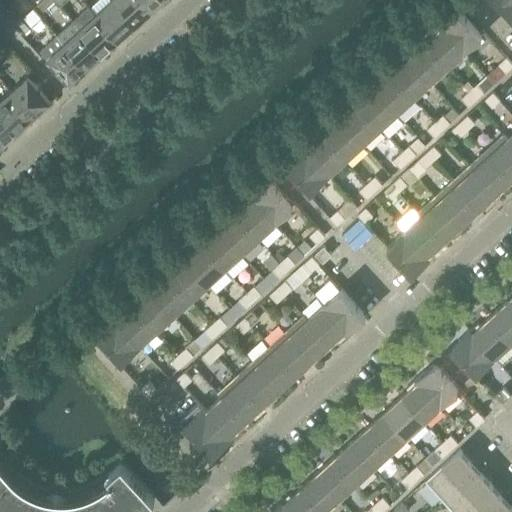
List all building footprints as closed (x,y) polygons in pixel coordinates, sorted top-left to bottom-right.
[(44,9),(53,0),(41,0),(38,3),(44,9)] [(95,12),(118,38),(135,24),(113,0),(109,0),(96,12),(95,12)] [(113,0),(135,24),(151,9),(142,0),(113,0)] [(142,0),(151,9),(160,0),(142,0)] [(511,0),(499,0),(511,13),(511,0)] [(73,20),(102,53),(118,38),(95,12),(96,12),(89,5),(87,8),(73,20)] [(440,23),(465,51),(482,35),(459,10),(450,18),(448,15),(440,23)] [(23,17),(17,22),(26,33),(33,27),(23,17)] [(57,35),(86,67),(102,53),(73,20),(57,35)] [(432,34),(425,41),(448,66),(465,51),(440,23),(430,32),(432,34)] [(70,82),(86,67),(57,35),(41,49),(70,82)] [(425,41),(408,56),(431,81),(448,66),(425,41)] [(408,56),(391,71),(414,97),(431,81),(408,56)] [(499,63),(506,71),(511,65),(511,62),(507,56),(499,63)] [(391,71),(374,87),(397,112),(414,97),(391,71)] [(28,74),(12,89),(34,114),(51,99),(28,74)] [(477,83),(470,90),(477,98),(484,91),(477,83)] [(374,87),(357,102),(380,128),(397,112),(374,87)] [(34,114),(12,89),(0,99),(0,108),(18,129),(34,114)] [(470,90),(461,97),(468,105),(477,98),(470,90)] [(493,91),(485,99),(492,106),(500,99),(493,91)] [(357,102),(340,118),(363,143),(380,128),(357,102)] [(0,141),(2,144),(18,129),(0,108),(0,141)] [(436,121),(443,128),(450,122),(443,114),(436,121)] [(468,114),(460,121),(468,129),(475,122),(468,114)] [(340,118),(323,133),(346,158),(363,143),(340,118)] [(443,128),(436,121),(428,128),(435,136),(443,128)] [(459,137),(468,129),(460,121),(452,129),(459,137)] [(313,138),(304,146),(329,174),(346,158),(323,133),(315,140),(313,138)] [(511,178),(511,144),(506,138),(507,137),(504,133),(486,149),(511,178)] [(409,145),(401,152),(408,160),(416,153),(409,145)] [(434,145),(427,152),(434,160),(441,153),(434,145)] [(328,174),(329,174),(304,146),(295,154),(297,157),(288,164),(311,190),(328,174)] [(495,194),(511,178),(486,149),(469,165),(495,194)] [(393,159),(401,167),(408,160),(401,152),(393,159)] [(426,167),(434,160),(427,152),(419,159),(426,167)] [(478,209),(495,194),(469,165),(452,180),(478,209)] [(375,176),(368,182),(375,190),(382,183),(375,176)] [(393,182),(400,190),(407,183),(400,176),(393,182)] [(462,224),(478,209),(452,180),(435,195),(462,224)] [(259,187),(251,194),(276,222),(293,206),(270,181),(261,189),(259,187)] [(375,190),(368,182),(360,190),(367,197),(375,190)] [(392,197),(400,190),(393,182),(385,190),(392,197)] [(259,237),(276,222),(251,194),(241,203),(243,205),(236,212),(259,237)] [(445,240),(462,224),(435,195),(417,212),(421,215),(422,214),(445,240)] [(366,207),(358,214),(365,221),(373,215),(366,207)] [(345,217),(338,209),(330,216),(337,224),(345,217)] [(236,212),(219,227),(242,252),(259,237),(236,212)] [(422,214),(421,215),(405,230),(430,257),(439,249),(437,247),(445,240),(422,214)] [(202,242),(225,268),(242,252),(219,227),(202,242)] [(317,242),(325,235),(318,227),(310,235),(317,242)] [(421,265),(430,257),(405,230),(387,246),(412,273),(421,265)] [(202,242),(185,258),(208,283),(225,268),(202,242)] [(332,253),(324,245),(315,253),(323,261),(332,253)] [(288,254),(281,261),(288,269),(295,262),(288,254)] [(312,255),(304,263),(311,270),(319,263),(312,255)] [(168,273),(191,299),(208,283),(185,258),(168,273)] [(273,268),(280,276),(288,269),(281,261),(273,268)] [(168,273),(151,289),(174,314),(191,299),(168,273)] [(308,275),(303,279),(307,284),(313,280),(308,275)] [(286,279),(278,286),(285,294),(293,287),(286,279)] [(254,285),(247,292),(254,299),(261,293),(254,285)] [(277,301),(285,294),(278,286),(270,293),(277,301)] [(349,330),(366,315),(341,287),(324,303),(349,330)] [(134,304),(157,329),(174,314),(151,289),(134,304)] [(247,292),(239,299),(246,307),(254,299),(247,292)] [(489,316),(511,341),(511,340),(511,307),(506,301),(489,316)] [(339,339),(349,330),(324,303),(308,317),(307,318),(330,343),(337,337),(339,339)] [(124,309),(115,317),(140,344),(157,329),(134,304),(126,311),(124,309)] [(244,317),(252,325),(259,318),(252,310),(244,317)] [(313,359),(330,343),(307,318),(308,317),(305,314),(287,330),(313,359)] [(220,316),(213,323),(220,331),(227,324),(220,316)] [(478,321),(470,329),(494,356),(511,341),(489,316),(481,323),(478,321)] [(122,360),(140,344),(115,317),(106,325),(108,327),(99,335),(122,360)] [(243,332),(252,325),(244,317),(236,324),(243,332)] [(205,330),(212,338),(220,331),(213,323),(205,330)] [(477,372),(494,356),(470,329),(452,345),(477,372)] [(296,374),(313,359),(287,330),(270,345),(296,374)] [(210,347),(218,355),(225,349),(218,341),(210,347)] [(279,389),(296,374),(270,345),(253,360),(279,389)] [(186,347),(179,354),(186,361),(193,354),(186,347)] [(210,363),(218,355),(210,347),(202,355),(210,363)] [(178,368),(186,361),(179,354),(171,361),(178,368)] [(262,404),(279,389),(253,360),(236,376),(262,404)] [(425,369),(416,377),(419,380),(441,405),(459,389),(434,362),(425,369)] [(192,378),(185,371),(177,378),(184,385),(192,378)] [(245,420),(262,404),(236,376),(218,392),(221,395),(222,394),(245,420)] [(419,380),(416,377),(407,386),(409,388),(402,395),(424,420),(441,405),(419,380)] [(156,388),(149,380),(141,387),(148,395),(156,388)] [(511,394),(504,387),(496,394),(503,401),(511,394)] [(215,422),(230,438),(239,430),(237,427),(245,420),(222,394),(221,395),(207,408),(206,409),(205,410),(216,422),(215,422)] [(402,395),(385,410),(408,435),(424,420),(402,395)] [(206,409),(199,401),(189,410),(193,415),(185,422),(213,454),(230,438),(215,422),(216,422),(205,410),(206,409)] [(408,435),(385,410),(368,426),(391,451),(408,435)] [(485,418),(478,410),(470,417),(477,425),(485,418)] [(368,426),(351,441),(354,445),(374,466),(391,451),(368,426)] [(451,434),(444,441),(451,449),(458,442),(451,434)] [(351,441),(334,457),(356,482),(374,466),(354,445),(351,441)] [(444,441),(436,448),(443,456),(451,449),(444,441)] [(436,448),(427,456),(434,464),(443,456),(436,448)] [(442,497),(476,466),(460,449),(426,480),(442,497)] [(334,457),(317,472),(339,497),(356,482),(334,457)] [(0,511),(139,511),(155,498),(122,461),(108,474),(112,478),(108,481),(100,486),(91,490),(83,493),(74,496),(64,496),(56,496),(46,494),(39,492),(25,485),(19,481),(12,475),(0,461),(0,511)] [(417,465),(410,472),(417,479),(424,473),(417,465)] [(458,511),(491,483),(476,466),(442,497),(455,511),(458,511)] [(322,511),(339,497),(317,472),(300,487),(322,511)] [(417,479),(410,472),(402,479),(409,487),(417,479)] [(492,511),(507,499),(491,483),(458,511),(492,511)] [(290,492),(281,500),(283,503),(291,511),(322,511),(300,487),(292,495),(290,492)] [(383,496),(375,503),(382,511),(390,504),(383,496)] [(511,511),(511,505),(507,499),(492,511),(511,511)] [(291,511),(283,503),(281,500),(267,511),(291,511)] [(395,508),(398,511),(405,511),(409,509),(402,501),(395,508)] [(380,511),(382,511),(375,503),(367,510),(369,511),(380,511)]
